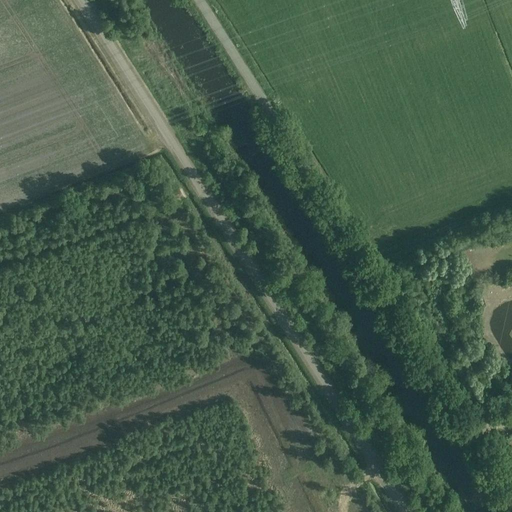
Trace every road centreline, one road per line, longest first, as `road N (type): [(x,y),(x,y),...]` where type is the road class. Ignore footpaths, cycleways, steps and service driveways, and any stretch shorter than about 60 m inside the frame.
road 1 (unclassified): [(406,511),(81,0)]
road 2 (unclassified): [(197,0),(511,496)]
